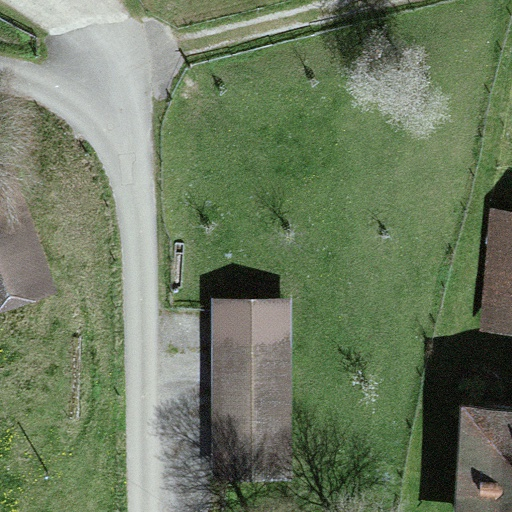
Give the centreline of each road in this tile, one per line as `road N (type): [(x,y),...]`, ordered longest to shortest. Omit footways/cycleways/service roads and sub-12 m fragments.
road 1 (unclassified): [(135,511),(145,202),(90,103),(0,80)]
road 2 (track): [(90,103),(181,52),(419,0)]
